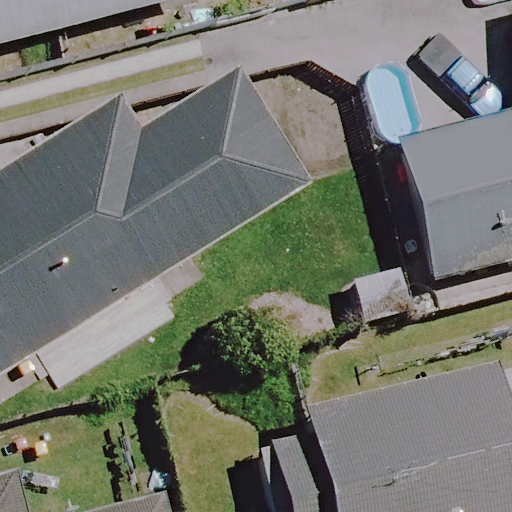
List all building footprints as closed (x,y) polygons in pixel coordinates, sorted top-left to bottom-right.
[(0,0),(0,50),(192,1),(191,0),(0,0)] [(511,117),(474,127),(392,148),(427,289),(511,267),(511,10),(509,11),(511,20),(511,86),(510,88),(511,97),(511,117)] [(0,380),(305,191),(232,75),(133,136),(112,102),(0,171),(0,380)] [(301,442),(263,451),(278,511),(511,511),(511,376),(492,382),(489,371),(295,418),(301,442)] [(18,511),(9,478),(0,480),(0,511),(160,511),(158,501),(116,511),(18,511)]
